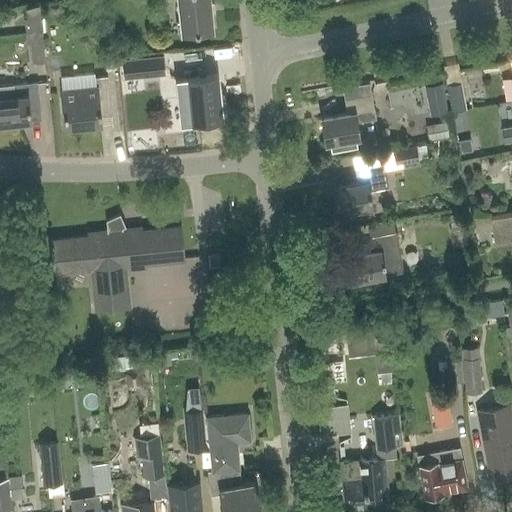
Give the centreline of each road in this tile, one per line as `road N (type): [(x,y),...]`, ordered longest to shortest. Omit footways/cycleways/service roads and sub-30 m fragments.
road 1 (residential): [(305,511),(268,163)]
road 2 (residential): [(268,163),(84,174),(0,170)]
road 3 (residential): [(261,53),(511,1)]
